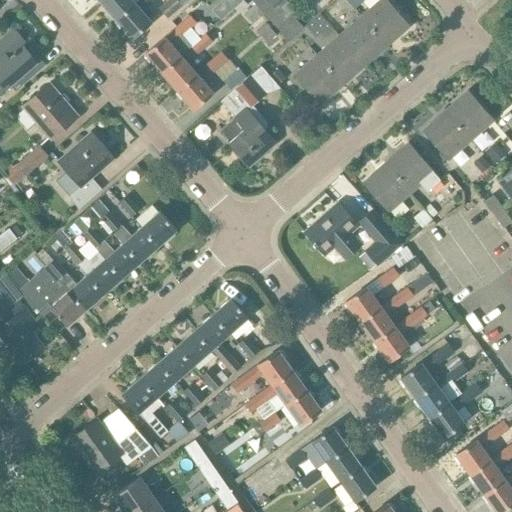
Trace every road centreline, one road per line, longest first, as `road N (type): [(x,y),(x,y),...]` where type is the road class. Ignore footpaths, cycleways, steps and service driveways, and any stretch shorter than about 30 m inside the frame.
road 1 (residential): [(445,511),(238,236)]
road 2 (residential): [(238,236),(471,33)]
road 3 (residential): [(0,432),(238,236)]
road 4 (residential): [(238,236),(41,0)]
